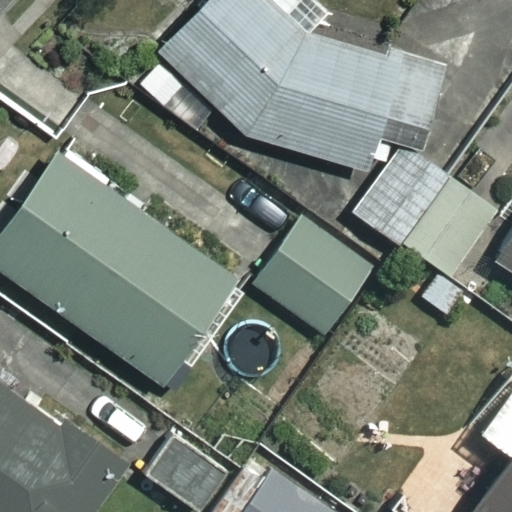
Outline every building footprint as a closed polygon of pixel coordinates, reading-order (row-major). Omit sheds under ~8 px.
[(183,0),(145,37),(161,54),(133,81),(156,106),(185,78),(230,124),(354,161),(365,123),(400,134),(425,50),(324,20),(304,0),(183,0)] [(484,199),(387,136),(344,205),(440,267),(484,199)] [(223,270),(42,143),(0,202),(0,269),(149,375),(223,270)] [(511,203),(481,251),(511,271),(511,203)] [(358,258),(290,210),(243,276),(312,324),(358,258)] [(511,511),(511,362),(501,355),(392,511),(511,511)] [(50,420),(0,385),(0,511),(74,511),(114,455),(55,414),(50,420)] [(224,464),(170,424),(138,468),(191,508),(224,464)] [(321,511),(323,510),(258,463),(223,511),(321,511)]
